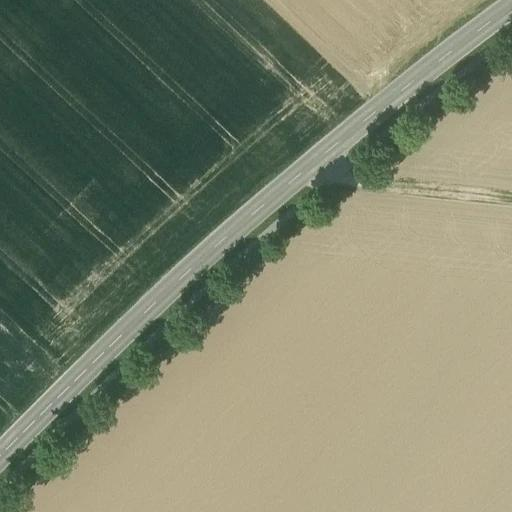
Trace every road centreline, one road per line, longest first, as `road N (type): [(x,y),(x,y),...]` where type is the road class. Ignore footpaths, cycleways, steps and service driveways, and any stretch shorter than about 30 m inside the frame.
road 1 (tertiary): [(511,8),(214,246),(0,458)]
road 2 (track): [(511,201),(368,187),(318,159)]
